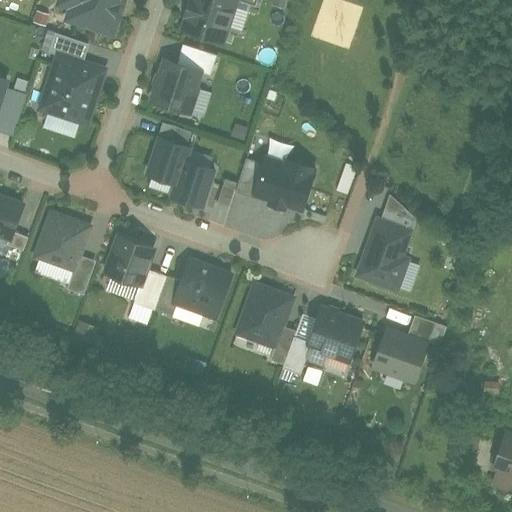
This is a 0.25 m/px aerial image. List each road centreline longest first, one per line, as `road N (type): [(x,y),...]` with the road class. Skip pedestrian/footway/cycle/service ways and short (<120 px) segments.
road 1 (tertiary): [(0,374),(378,511)]
road 2 (residential): [(304,269),(93,189)]
road 3 (residential): [(155,0),(93,189)]
